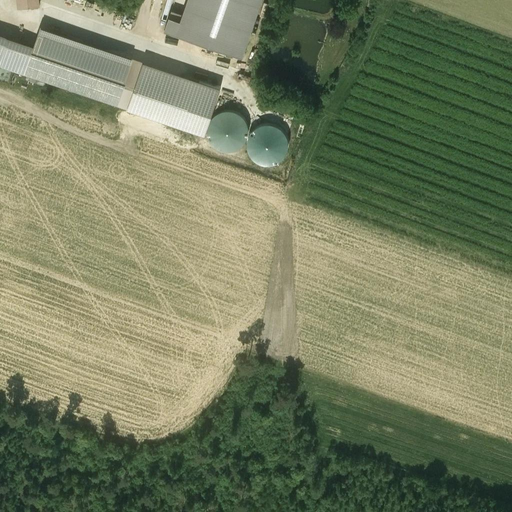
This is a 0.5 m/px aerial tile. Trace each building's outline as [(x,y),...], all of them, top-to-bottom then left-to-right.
[(38,0),(16,0),(18,9),(40,7),(38,0)] [(136,15),(100,6),(96,23),(132,32),(136,15)] [(132,57),(41,26),(35,45),(25,72),(117,103),(132,57)] [(0,32),(0,63),(25,72),(35,45),(0,32)] [(220,88),(143,61),(127,107),(205,133),(220,88)] [(283,124),(254,123),(253,160),(282,161),(283,124)]
